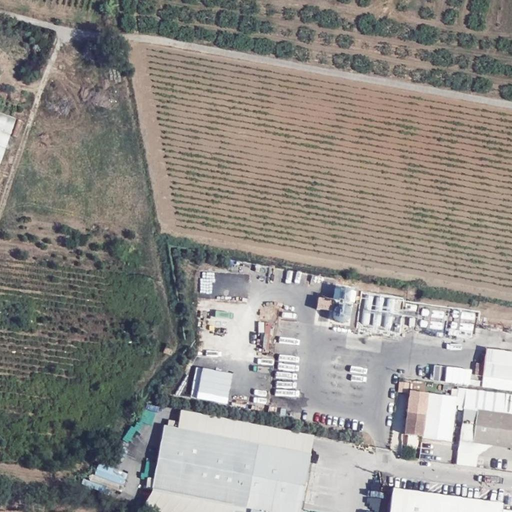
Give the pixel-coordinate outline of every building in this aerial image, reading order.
[(85,59),(93,61),(94,53),(87,51),(85,59)] [(95,63),(104,63),(104,56),(95,55),(95,63)] [(0,119),(0,161),(13,124),(0,119)] [(198,299),(248,300),(248,273),(198,272),(198,299)] [(304,290),(305,274),(298,274),(297,290),(304,290)] [(332,301),(317,298),(314,322),(349,327),(355,286),(334,283),(332,301)] [(395,295),(403,296),(404,287),(397,285),(395,295)] [(196,315),(211,315),(211,300),(196,301),(196,315)] [(269,353),(269,323),(258,323),(258,353),(269,353)] [(163,352),(170,354),(172,346),(165,345),(163,352)] [(482,387),(511,390),(511,352),(487,349),(482,387)] [(452,367),(450,383),(468,386),(470,370),(452,367)] [(267,406),(270,375),(196,368),(193,400),(267,406)] [(427,392),(410,390),(407,411),(424,413),(421,435),(421,436),(450,440),(456,395),(427,392)] [(472,444),(511,448),(511,414),(476,410),(472,444)] [(407,411),(404,433),(421,435),(424,413),(407,411)] [(232,502),(252,506),(271,510),(284,511),(296,511),(308,453),(163,425),(151,486),(232,502)] [(408,446),(419,447),(419,438),(409,437),(408,446)] [(121,488),(125,472),(96,465),(92,480),(121,488)] [(501,511),(502,508),(393,493),(390,511),(501,511)] [(307,503),(305,511),(334,511),(335,508),(307,503)]
